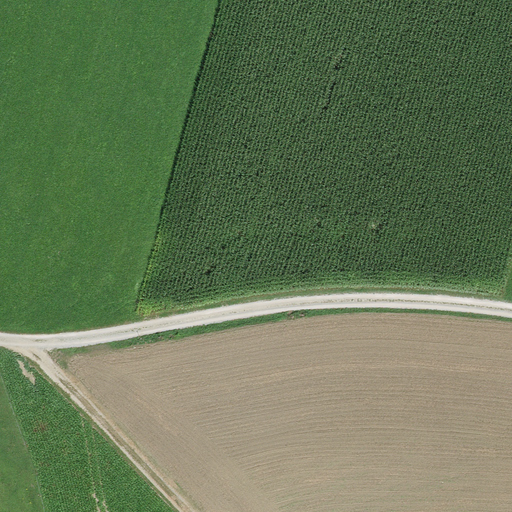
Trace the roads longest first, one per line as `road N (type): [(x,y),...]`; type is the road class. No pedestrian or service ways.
road 1 (track): [(511,308),(402,296),(298,298),(76,338),(9,338)]
road 2 (track): [(9,338),(63,379),(189,511)]
